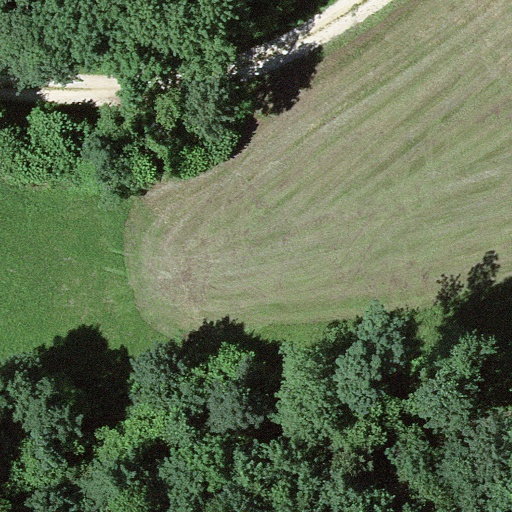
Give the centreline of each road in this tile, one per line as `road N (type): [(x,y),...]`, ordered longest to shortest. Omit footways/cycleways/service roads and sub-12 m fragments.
road 1 (track): [(13,511),(166,469),(356,451),(511,425)]
road 2 (track): [(368,0),(266,56),(193,79),(120,88),(0,84)]
